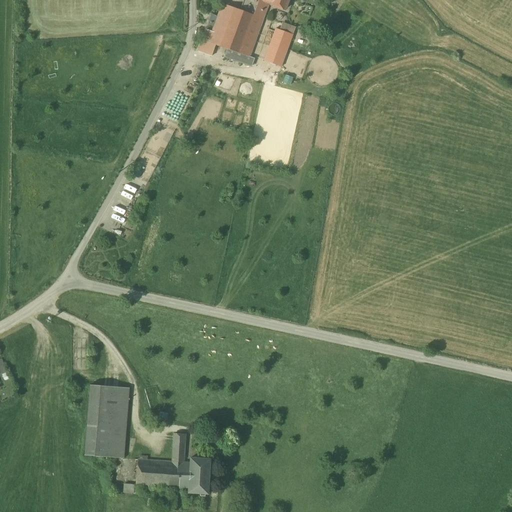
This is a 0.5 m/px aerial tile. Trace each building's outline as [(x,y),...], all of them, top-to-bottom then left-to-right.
[(259,0),(253,17),(239,55),(248,58),(269,3),(264,1),(260,0),(259,0)] [(260,0),(264,1),(269,3),(272,4),(271,6),(285,11),(288,0),(260,0)] [(213,33),(209,44),(215,46),(217,47),(232,9),(223,5),(213,33)] [(253,17),(232,9),(217,47),(239,55),(253,17)] [(295,28),(283,23),(280,31),(292,36),(295,28)] [(276,30),(264,61),(280,67),(281,64),(286,52),(292,36),(280,31),(276,30)] [(205,31),(198,52),(211,57),(215,46),(209,44),(213,33),(205,31)] [(301,57),(286,52),(281,64),(296,70),(301,57)] [(309,61),(302,58),(301,58),(301,57),(296,70),(302,72),(303,69),(306,70),(309,61)] [(129,388),(117,388),(90,385),(85,456),(105,458),(123,459),(129,388)] [(172,461),(138,460),(136,485),(188,489),(190,463),(184,462),(186,434),(174,433),(172,461)] [(190,459),(190,463),(188,489),(188,492),(207,494),(210,460),(190,459)] [(134,486),(124,485),(123,493),(134,494),(134,486)]
